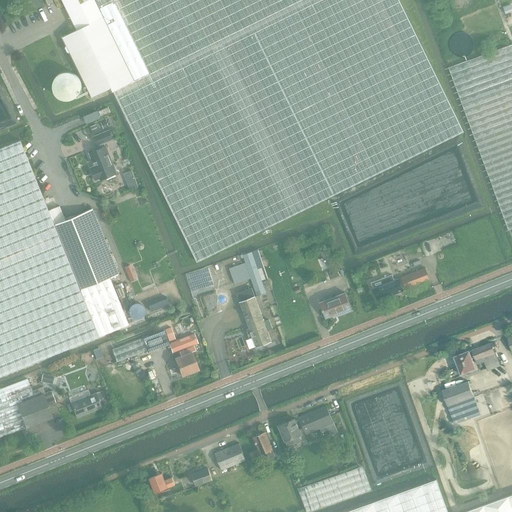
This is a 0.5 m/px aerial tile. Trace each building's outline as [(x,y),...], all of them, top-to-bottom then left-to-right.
[(100,8),(95,0),(61,0),(77,30),(62,37),(66,46),(65,48),(67,53),(69,53),(70,53),(92,98),(112,88),(114,92),(149,73),(114,1),(100,8)] [(95,0),(100,8),(114,1),(149,73),(114,92),(197,262),(463,132),(399,0),(95,0)] [(502,7),(505,14),(511,11),(511,10),(510,5),(502,7)] [(511,45),(449,68),(509,230),(511,229),(511,45)] [(108,108),(100,111),(99,112),(101,117),(102,116),(110,113),(108,108)] [(102,180),(119,174),(108,147),(106,143),(115,140),(111,131),(97,137),(100,146),(100,145),(102,150),(91,154),(96,167),(93,168),(98,181),(101,179),(102,180)] [(53,224),(20,141),(0,149),(0,375),(129,324),(110,277),(119,274),(94,208),(53,224)] [(138,188),(136,182),(129,185),(131,190),(138,188)] [(258,250),(241,256),(242,259),(244,258),(245,263),(229,269),(235,285),(251,279),(253,285),(257,297),(266,293),(262,281),(268,279),(265,270),(262,260),(258,250)] [(330,280),(340,276),(337,268),(327,272),(330,280)] [(411,274),(401,278),(406,290),(429,281),(425,268),(411,274)] [(394,281),(392,275),(371,283),(374,289),(373,289),(378,301),(403,291),(398,279),(394,281)] [(267,330),(272,328),(269,321),(264,323),(252,289),(237,295),(250,331),(247,333),(249,340),(253,338),(256,347),(271,341),(267,330)] [(322,310),(323,312),(326,319),(342,312),(343,314),(352,311),(345,293),(320,303),(322,310)] [(169,305),(165,296),(148,303),(151,311),(169,305)] [(142,338),(112,349),(117,362),(146,350),(147,352),(169,344),(176,341),(171,328),(164,330),(142,338)] [(176,341),(169,344),(182,376),(198,370),(192,352),(196,351),(194,345),(198,344),(194,334),(176,341)] [(472,351),(477,362),(484,359),(488,370),(501,365),(492,343),(472,351)] [(470,351),(463,354),(461,354),(459,355),(458,356),(456,357),(460,367),(457,368),(459,374),(462,372),(463,373),(470,370),(471,373),(477,371),(470,351)] [(53,384),(54,377),(43,374),(41,382),(53,384)] [(28,379),(0,389),(0,437),(26,428),(17,404),(40,395),(38,389),(32,391),(28,379)] [(475,396),(469,381),(443,390),(448,406),(455,424),(481,414),(475,396)] [(48,406),(56,403),(51,391),(40,395),(17,404),(26,428),(52,418),(48,406)] [(98,400),(102,399),(99,392),(96,394),(95,394),(71,403),(77,418),(101,408),(98,400)] [(326,406),(299,418),(306,434),(334,423),(326,406)] [(287,447),(301,441),(299,435),(301,434),(295,419),(279,426),(285,441),(287,447)] [(256,451),(256,450),(249,453),(253,462),(259,459),(258,454),(260,453),(261,454),(266,452),(269,460),(276,457),(265,432),(254,437),(259,450),(256,451)] [(239,443),(215,454),(222,471),(246,461),(239,443)] [(306,511),(311,511),(372,491),(363,466),(298,489),(306,511)] [(208,468),(192,474),(196,486),(212,480),(208,468)] [(172,478),(165,481),(162,474),(150,478),(155,493),(168,488),(175,485),(172,478)] [(511,511),(511,495),(465,511),(448,511),(437,479),(346,511),(511,511)]
